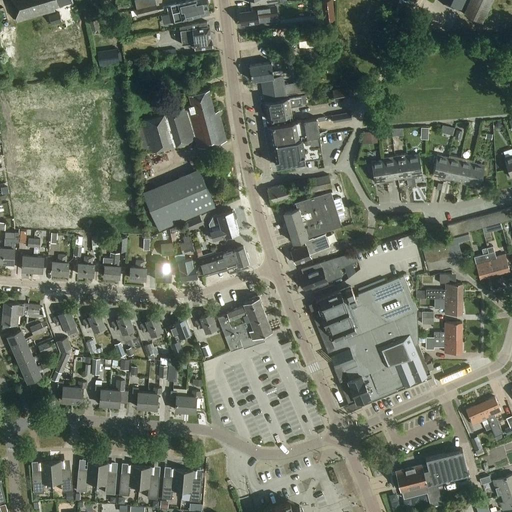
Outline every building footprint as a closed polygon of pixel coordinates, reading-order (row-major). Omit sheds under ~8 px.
[(73,1),(72,0),(10,0),(17,22),(55,10),(54,8),(63,5),(62,4),(73,1)] [(191,0),(166,6),(168,14),(176,12),(179,11),(179,9),(186,7),(187,9),(206,5),(207,6),(208,3),(207,0),(191,0)] [(322,0),(323,0),(321,0),(323,21),(335,20),(332,0),(322,0)] [(440,0),(461,9),(465,0),(440,0)] [(491,0),(469,0),(463,14),(482,22),(491,0)] [(138,17),(158,12),(156,4),(137,9),(138,17)] [(209,14),(207,6),(206,5),(187,9),(186,7),(179,9),(179,11),(176,12),(168,14),(170,23),(179,21),(209,14)] [(241,17),(240,19),(240,23),(241,24),(242,24),(259,22),(258,17),(261,16),(271,15),(270,6),(260,8),(252,9),(252,10),(240,12),(241,17)] [(49,15),(51,25),(62,22),(59,12),(49,15)] [(97,19),(89,21),(92,31),(99,29),(97,19)] [(198,23),(179,25),(179,30),(181,44),(194,43),(195,48),(211,46),(211,45),(212,43),(212,41),(211,40),(209,26),(207,27),(206,22),(198,23)] [(310,41),(309,34),(297,35),(298,43),(310,41)] [(111,53),(98,55),(100,68),(120,65),(117,48),(111,49),(111,53)] [(176,49),(163,51),(164,58),(177,56),(176,49)] [(261,79),(262,83),(272,81),(281,80),(280,70),(273,72),(271,62),(249,66),(252,81),(261,79)] [(262,83),(265,102),(276,100),(287,98),(286,95),(308,91),(307,89),(313,88),(312,79),(284,84),(284,79),(281,80),(272,81),(262,83)] [(354,96),(352,87),(333,90),(334,100),(354,96)] [(186,108),(160,115),(133,123),(142,155),(195,140),(198,148),(226,140),(218,111),(215,112),(208,89),(188,95),(191,105),(186,107),(186,108)] [(276,100),(265,102),(265,103),(263,104),(265,111),(267,111),(269,125),(268,126),(269,134),(270,133),(276,165),(323,157),(319,135),(316,118),(291,122),(288,107),(306,104),(305,95),(287,98),(276,100)] [(332,115),(333,122),(352,119),(350,112),(332,115)] [(365,132),(366,139),(378,138),(377,131),(365,132)] [(411,185),(410,179),(407,156),(407,154),(395,156),(398,178),(406,177),(406,180),(407,185),(411,185)] [(410,179),(411,185),(412,187),(416,186),(414,178),(414,176),(422,175),(419,154),(407,156),(410,179)] [(440,179),(444,180),(449,157),(448,157),(437,155),(436,157),(434,157),(433,163),(435,163),(432,175),(440,177),(440,179)] [(448,178),(456,180),(461,158),(449,155),(448,157),(449,157),(444,180),(448,181),(448,178)] [(382,158),(383,160),(387,183),(391,182),(390,180),(398,178),(395,156),(382,158)] [(463,184),(467,185),(472,162),(472,163),(473,160),(461,158),(456,180),(464,182),(463,184)] [(383,160),(371,162),(371,164),(369,165),(370,170),(372,170),(374,182),(382,181),(383,183),(387,183),(383,160)] [(472,162),(467,185),(471,186),(472,184),(480,185),(484,165),(472,163),(472,162)] [(142,191),(159,231),(215,207),(199,167),(142,191)] [(271,186),(274,201),(298,196),(295,181),(271,186)] [(297,207),(283,212),(293,242),(342,226),(340,218),(337,209),(334,199),(331,191),(296,202),(297,207)] [(505,209),(499,211),(502,222),(508,221),(505,209)] [(209,223),(211,230),(214,239),(239,232),(233,210),(217,214),(218,215),(213,217),(209,223)] [(496,224),(502,222),(499,211),(493,212),(496,224)] [(492,225),(496,224),(493,212),(487,214),(491,225),(492,225)] [(487,214),(482,215),(485,227),(491,225),(487,214)] [(482,228),(485,227),(482,215),(476,217),(479,229),(482,228)] [(186,222),(189,230),(204,224),(200,216),(186,222)] [(476,217),(470,219),(473,230),(479,229),(476,217)] [(468,232),(473,230),(470,219),(464,220),(468,232)] [(462,233),(468,232),(464,220),(459,222),(462,233)] [(459,222),(453,223),(456,235),(462,233),(459,222)] [(456,235),(453,223),(447,225),(450,236),(456,235)] [(485,227),(482,228),(484,233),(493,231),(492,225),(491,225),(485,227)] [(171,228),(172,241),(176,240),(175,232),(179,231),(177,226),(171,228)] [(4,247),(4,262),(14,263),(15,242),(19,242),(20,232),(6,231),(5,247),(4,247)] [(76,236),(75,245),(74,255),(81,256),(82,246),(83,237),(79,236),(79,233),(75,232),(74,236),(76,236)] [(331,246),(326,233),(314,237),(313,237),(304,240),(306,244),(291,250),(292,252),(291,254),(292,257),(294,257),(296,263),(304,260),(306,260),(309,259),(310,258),(311,257),(310,254),(331,246)] [(468,234),(456,237),(458,242),(469,239),(468,234)] [(184,242),(180,243),(183,254),(195,251),(191,240),(190,235),(183,237),(184,242)] [(118,236),(117,250),(127,251),(128,237),(118,236)] [(456,237),(450,239),(455,255),(461,254),(458,242),(456,237)] [(450,239),(445,240),(450,257),(455,255),(450,239)] [(444,258),(450,257),(445,240),(439,242),(444,258)] [(438,260),(444,258),(439,242),(433,243),(438,260)] [(166,244),(161,244),(162,256),(174,255),(173,243),(171,243),(166,244)] [(432,261),(438,260),(433,243),(427,245),(432,261)] [(422,246),(426,263),(432,261),(427,245),(422,246)] [(249,261),(244,246),(223,253),(222,251),(199,259),(204,276),(249,261)] [(492,246),(487,248),(494,274),(509,270),(505,254),(496,257),(492,246)] [(494,274),(487,248),(482,249),(483,254),(473,256),(475,262),(479,278),(494,274)] [(111,252),(111,257),(103,257),(103,265),(105,265),(104,276),(120,277),(120,266),(119,266),(119,259),(120,253),(111,252)] [(303,274),(300,275),(305,289),(311,286),(312,288),(319,285),(319,286),(328,282),(327,281),(342,275),(339,268),(344,266),(357,261),(354,252),(301,268),(303,274)] [(22,270),(32,270),(33,256),(23,255),(22,270)] [(67,255),(59,255),(58,261),(53,261),(52,272),(68,273),(69,262),(67,262),(67,255)] [(33,256),(32,270),(43,271),(44,257),(33,256)] [(78,274),(86,274),(87,257),(85,256),(84,263),(79,263),(78,274)] [(87,257),(86,274),(94,275),(94,264),(93,264),(93,257),(87,257)] [(178,261),(179,268),(182,279),(197,276),(195,265),(193,265),(192,259),(178,261)] [(145,261),(137,260),(136,267),(131,267),(130,277),(146,278),(147,268),(145,267),(145,261)] [(155,261),(155,268),(155,279),(171,279),(171,268),(169,268),(169,261),(155,261)] [(316,300),(315,301),(348,381),(347,381),(355,401),(357,400),(359,406),(360,406),(398,391),(432,377),(429,370),(426,363),(418,343),(417,308),(403,274),(386,281),(359,292),(358,293),(358,294),(354,296),(351,286),(340,290),(340,289),(319,298),(319,299),(316,300)] [(445,283),(445,289),(426,289),(426,290),(426,297),(434,297),(461,298),(462,283),(445,283)] [(227,314),(218,317),(225,336),(230,351),(242,346),(243,348),(254,344),(252,338),(263,334),(271,331),(261,302),(262,302),(259,294),(249,298),(242,300),(244,305),(226,312),(227,314)] [(5,301),(4,311),(19,313),(24,313),(26,313),(26,311),(28,312),(33,312),(34,304),(28,303),(15,302),(15,297),(5,296),(5,301)] [(434,308),(445,309),(445,314),(461,314),(461,298),(434,297),(434,308)] [(63,323),(65,328),(68,335),(78,331),(69,309),(59,313),(60,315),(53,318),(57,326),(63,323)] [(4,311),(3,321),(18,323),(19,313),(4,311)] [(104,326),(99,312),(89,316),(90,317),(83,320),(86,328),(93,325),(95,330),(104,326)] [(216,328),(211,313),(201,317),(201,318),(195,321),(198,329),(204,327),(206,331),(216,328)] [(133,328),(127,314),(118,317),(118,320),(111,322),(115,330),(121,327),(123,332),(133,328)] [(162,331),(157,316),(146,320),(147,322),(140,324),(143,332),(150,330),(152,335),(162,331)] [(190,333),(185,318),(175,322),(176,324),(169,326),(172,334),(178,332),(180,337),(190,333)] [(434,332),(434,336),(440,336),(445,336),(461,337),(461,322),(445,321),(445,332),(440,332),(434,332)] [(34,335),(44,330),(41,322),(30,327),(34,335)] [(22,330),(8,336),(12,345),(26,339),(22,330)] [(425,336),(425,349),(434,349),(434,347),(445,347),(444,353),(461,353),(461,337),(445,336),(440,336),(434,336),(425,336)] [(60,352),(72,348),(68,337),(56,341),(60,352)] [(26,339),(12,345),(16,354),(30,348),(26,339)] [(86,342),(89,351),(91,355),(102,351),(101,347),(97,349),(94,339),(86,342)] [(42,354),(53,349),(56,348),(54,343),(51,345),(49,341),(38,346),(42,354)] [(177,341),(171,343),(174,352),(177,360),(178,360),(183,358),(182,356),(185,355),(182,349),(180,350),(177,341)] [(121,342),(115,344),(119,354),(120,356),(126,354),(125,352),(123,347),(121,342)] [(144,346),(149,359),(154,357),(154,355),(158,353),(156,346),(154,347),(153,343),(144,346)] [(206,357),(211,354),(208,345),(202,347),(206,357)] [(30,348),(16,354),(20,364),(34,358),(30,348)] [(63,352),(56,370),(62,373),(70,354),(63,352)] [(34,358),(20,364),(24,373),(38,367),(34,358)] [(91,374),(99,375),(100,359),(92,358),(91,374)] [(120,370),(129,370),(130,360),(121,359),(120,370)] [(50,369),(47,362),(41,364),(44,372),(50,369)] [(159,377),(167,377),(167,365),(160,365),(159,377)] [(178,366),(169,365),(168,377),(167,380),(176,381),(178,366)] [(38,367),(24,373),(28,382),(42,376),(38,367)] [(115,389),(111,389),(109,404),(119,405),(121,390),(124,390),(125,379),(116,379),(115,389)] [(63,401),(72,401),(73,386),(64,385),(64,381),(58,381),(57,389),(63,389),(63,401)] [(73,386),(72,401),(82,402),(83,387),(86,387),(87,381),(79,381),(79,386),(73,386)] [(99,404),(109,404),(111,389),(101,388),(101,384),(95,384),(94,391),(100,392),(99,404)] [(137,407),(147,407),(148,392),(139,391),(139,387),(133,387),(133,395),(138,395),(137,407)] [(148,392),(147,407),(157,408),(158,393),(161,393),(162,387),(154,387),(153,392),(148,392)] [(175,409),(185,410),(186,395),(177,394),(177,390),(171,390),(170,405),(176,405),(175,409)] [(186,395),(185,410),(195,411),(196,396),(200,397),(201,391),(192,390),(192,396),(186,395)] [(481,405),(491,428),(495,436),(503,433),(495,415),(502,412),(495,396),(485,400),(486,402),(481,405)] [(475,405),(466,409),(472,424),(482,420),(486,430),(491,428),(481,405),(476,407),(475,405)] [(475,450),(482,448),(477,436),(470,439),(475,450)] [(397,473),(391,474),(394,486),(400,484),(401,490),(403,489),(405,498),(427,492),(430,505),(442,502),(438,485),(441,484),(440,479),(468,472),(461,447),(426,456),(428,464),(422,466),(422,465),(396,471),(397,473)] [(52,484),(51,461),(40,462),(41,471),(32,471),(34,493),(44,492),(43,485),(52,484)] [(60,461),(51,461),(52,484),(62,483),(62,491),(72,490),(70,468),(61,469),(60,461)] [(87,483),(96,484),(98,462),(88,461),(87,469),(78,469),(76,490),(86,491),(87,483)] [(98,462),(96,484),(105,485),(105,493),(115,493),(117,472),(107,471),(108,463),(98,462)] [(130,487),(139,488),(141,465),(131,465),(130,473),(121,472),(119,494),(129,495),(130,487)] [(151,466),(141,465),(139,488),(148,489),(147,497),(157,498),(159,475),(150,475),(151,466)] [(172,491),(182,492),(183,469),(173,468),(173,477),(163,476),(162,497),(172,498),(172,491)] [(183,469),(182,492),(191,492),(190,500),(200,501),(202,479),(193,478),(193,470),(183,469)] [(511,474),(493,480),(498,494),(501,493),(511,489),(511,474)] [(481,484),(491,481),(489,475),(479,478),(481,484)] [(511,489),(501,493),(504,501),(500,502),(503,509),(511,506),(511,489)] [(301,511),(299,505),(293,508),(290,501),(266,510),(259,511),(301,511)]
